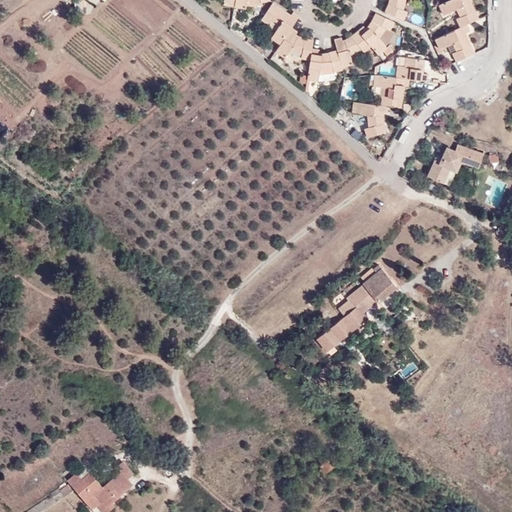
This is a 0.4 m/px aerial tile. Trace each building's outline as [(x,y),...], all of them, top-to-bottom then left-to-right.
[(388,0),(388,1),(384,11),(403,19),(406,10),(402,8),(404,0),(388,0)] [(459,27),(466,24),(478,18),(470,1),(468,2),(466,0),(447,0),(445,1),(437,4),(442,14),(455,8),(459,16),(455,18),(459,27)] [(287,13),(272,2),(260,19),(268,24),(271,20),(278,25),(275,30),(271,37),(279,43),(290,27),(299,15),(292,10),(291,13),(290,15),(289,16),(286,15),(287,13)] [(394,32),(390,29),(393,21),(375,13),(371,22),(368,26),(369,28),(367,30),(365,28),(363,25),(357,30),(370,45),(377,54),(382,50),(385,54),(392,49),(389,45),(387,47),(384,45),(394,32)] [(413,15),(411,22),(422,24),(424,17),(413,15)] [(268,24),(267,25),(275,30),(278,25),(271,20),(268,24)] [(451,53),(455,61),(475,53),(466,35),(464,36),(462,34),(465,32),(468,30),(466,24),(459,27),(434,39),(439,49),(447,45),(451,42),(455,51),(451,53)] [(290,27),(279,43),(274,51),(284,57),(289,49),(301,54),(300,58),(309,60),(311,48),(313,39),(305,38),(301,36),(298,35),(297,37),(294,36),(295,34),(296,31),(290,27)] [(362,51),(370,45),(357,30),(353,33),(348,37),(344,39),(345,42),(342,43),(342,40),(341,37),(334,39),(336,49),(341,66),(352,63),(349,54),(360,48),(362,51)] [(447,45),(451,53),(455,51),(451,42),(447,45)] [(342,69),(341,66),(336,49),(331,51),(325,53),(321,53),(321,56),(318,55),(318,53),(318,49),(311,48),(309,60),(306,75),(306,79),(312,80),(312,83),(316,83),(318,73),(319,69),(332,67),(333,71),(342,69)] [(396,65),(396,74),(395,77),(408,78),(426,80),(427,73),(423,73),(420,73),(420,69),(423,70),(424,59),(405,56),(404,65),(396,65)] [(385,96),(380,95),(380,104),(387,105),(400,107),(403,88),(400,88),(400,85),(403,85),(408,85),(408,78),(395,77),(386,76),(374,74),(373,86),(380,86),(386,87),(385,96)] [(299,75),(298,82),(305,83),(306,79),(306,75),(299,75)] [(387,105),(380,104),(352,101),(351,112),(366,114),(368,127),(363,128),(366,137),(387,130),(383,122),(383,117),(383,115),(379,115),(379,112),(383,112),(386,112),(387,105)] [(432,166),(425,181),(444,188),(449,175),(455,176),(459,168),(466,168),(476,171),(481,157),(456,148),(454,156),(444,152),(441,166),(432,166)] [(489,164),(498,164),(497,154),(488,155),(489,164)] [(455,176),(449,175),(444,188),(450,190),(455,176)] [(486,182),(494,185),(488,202),(499,205),(506,182),(488,177),(486,182)] [(377,301),(378,302),(397,286),(379,265),(374,269),(377,273),(347,298),(349,300),(339,308),(343,314),(348,309),(350,312),(318,339),(328,351),(368,317),(364,312),(377,301)] [(409,299),(404,305),(420,317),(425,312),(409,299)] [(319,463),(325,473),(339,464),(332,452),(318,460),(320,463),(319,463)] [(82,478),(80,477),(71,484),(93,510),(101,503),(106,508),(109,506),(134,484),(129,478),(134,474),(124,461),(117,467),(121,472),(103,487),(90,471),(82,478)] [(68,480),(71,484),(80,477),(77,473),(68,480)] [(60,488),(52,493),(53,494),(56,500),(64,494),(60,488)] [(26,511),(42,511),(58,502),(56,500),(53,494),(27,511),(26,511)] [(94,511),(107,511),(111,509),(109,506),(106,508),(101,503),(93,510),(94,511)]
